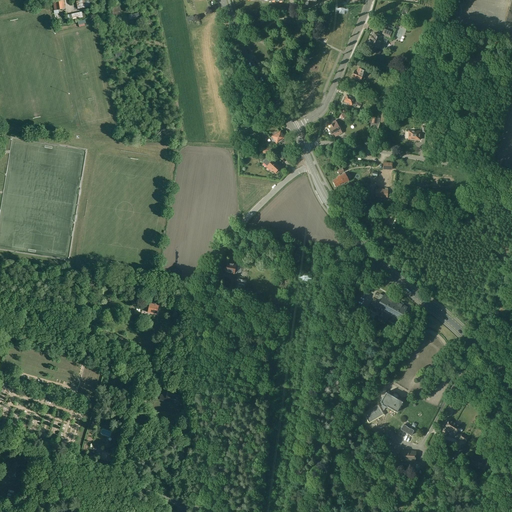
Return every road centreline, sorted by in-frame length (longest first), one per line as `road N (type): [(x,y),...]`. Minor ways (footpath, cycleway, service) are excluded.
road 1 (secondary): [(511,392),(447,320),(369,255),(310,165)]
road 2 (unclassified): [(152,367),(240,224),(310,165)]
road 3 (unclassified): [(488,170),(324,142),(303,148)]
road 4 (unclassified): [(152,367),(0,328)]
road 5 (residential): [(292,127),(323,108),(368,0)]
road 6 (secondary): [(292,127),(223,0)]
road 7 (track): [(240,224),(235,150),(182,143)]
road 8 (unclassified): [(115,480),(0,444)]
